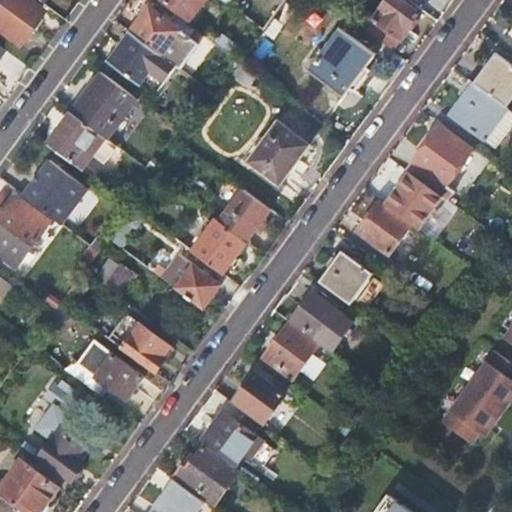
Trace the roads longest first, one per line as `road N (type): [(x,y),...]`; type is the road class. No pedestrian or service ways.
road 1 (residential): [(101,511),(479,0)]
road 2 (residential): [(0,145),(107,0)]
